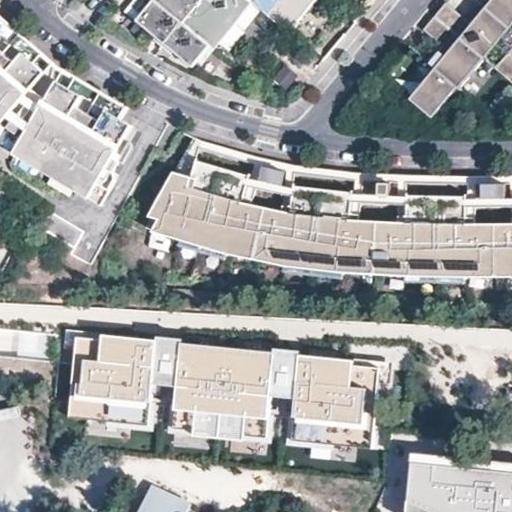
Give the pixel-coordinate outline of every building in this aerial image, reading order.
[(146,0),(137,11),(142,15),(154,0),(146,0)] [(154,0),(142,15),(138,21),(156,36),(165,44),(182,23),(155,0),(154,0)] [(155,0),(182,23),(201,0),(155,0)] [(248,0),(201,0),(182,23),(210,46),(248,0)] [(253,4),(248,0),(210,46),(215,50),(253,4)] [(248,0),(253,4),(289,34),(317,0),(288,0),(287,1),(286,0),(248,0)] [(511,0),(477,0),(482,4),(511,28),(511,0)] [(447,2),(435,16),(483,56),(511,80),(511,28),(482,4),(469,20),(447,2)] [(432,118),(483,56),(435,16),(425,29),(445,46),(433,62),(438,66),(410,100),(432,118)] [(210,46),(182,23),(165,44),(174,51),(193,67),(198,61),(210,46)] [(0,50),(0,39),(2,36),(0,34),(0,127),(46,74),(35,64),(24,55),(15,64),(0,50)] [(165,44),(156,36),(154,39),(163,46),(165,44)] [(165,44),(163,46),(172,54),(174,51),(165,44)] [(203,64),(215,50),(210,46),(198,61),(203,64)] [(293,88),(281,77),(271,90),(283,100),(293,88)] [(76,109),(83,98),(72,91),(57,82),(11,159),(99,211),(113,186),(102,179),(105,174),(99,170),(105,159),(111,163),(115,157),(119,160),(120,158),(123,160),(119,165),(126,169),(135,153),(134,147),(125,140),(133,128),(121,121),(107,112),(100,123),(76,109)] [(246,202),(253,175),(199,160),(192,187),(182,184),(156,233),(259,261),(378,273),(499,275),(511,274),(511,224),(468,226),(469,198),(409,197),(409,225),(352,223),(355,195),(296,189),(293,212),(246,202)] [(287,188),(290,173),(268,168),(265,183),(287,188)] [(384,185),(384,182),(363,181),(362,195),(383,197),(383,195),(384,192),(384,185)] [(394,186),(384,185),(384,192),(383,195),(393,196),(394,186)] [(83,231),(50,213),(41,230),(74,248),(83,231)] [(511,329),(471,328),(470,361),(511,362),(511,329)] [(398,361),(59,332),(58,347),(51,420),(329,444),(327,472),(388,477),(398,361)] [(511,511),(511,465),(422,460),(417,511),(511,511)] [(187,511),(193,502),(150,483),(135,511),(187,511)]
